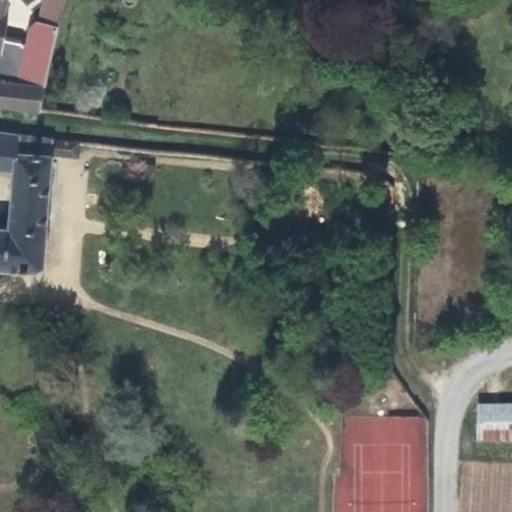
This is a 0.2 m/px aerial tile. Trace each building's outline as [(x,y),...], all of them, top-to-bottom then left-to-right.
[(0,0),(0,49),(8,18),(3,17),(0,16),(0,0)] [(18,83),(44,86),(61,15),(54,13),(57,0),(54,0),(49,23),(34,21),(18,83)] [(57,0),(54,13),(61,15),(64,0),(57,0)] [(0,102),(38,109),(44,86),(18,83),(0,80),(0,102)] [(45,260),(52,151),(17,146),(18,132),(0,129),(0,168),(13,171),(9,226),(0,225),(0,266),(36,268),(45,260)] [(73,139),(53,136),(52,151),(72,153),(73,139)] [(511,411),(481,411),(478,456),(511,457),(511,411)]
